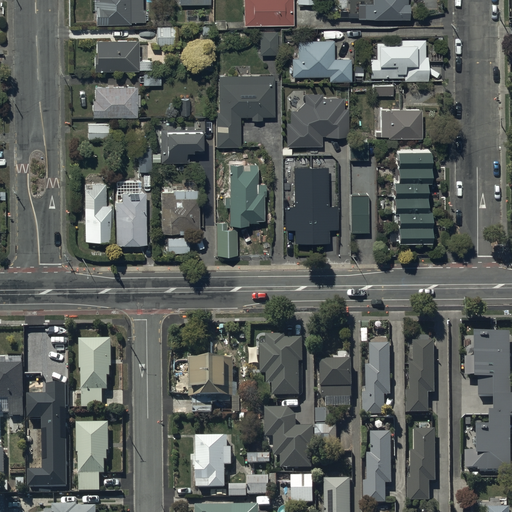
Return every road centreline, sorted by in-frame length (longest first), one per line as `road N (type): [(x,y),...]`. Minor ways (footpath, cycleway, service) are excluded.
road 1 (tertiary): [(476,286),(146,290)]
road 2 (unclassified): [(40,292),(35,0)]
road 3 (residential): [(476,286),(475,0)]
road 4 (residential): [(146,290),(149,511)]
